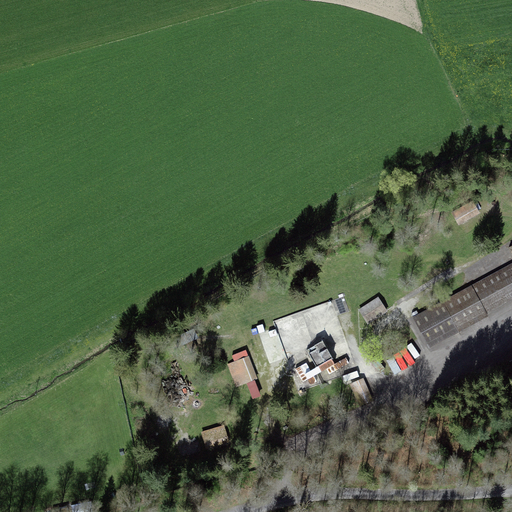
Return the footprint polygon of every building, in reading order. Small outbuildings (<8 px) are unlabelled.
[(473,202),(453,213),(458,222),(478,211),(473,202)] [(430,347),(487,316),(485,312),(511,297),(511,264),(414,318),(430,347)] [(378,298),(360,310),(368,323),(386,311),(378,298)] [(279,335),(263,341),(271,361),(286,355),(279,335)] [(193,341),(187,344),(190,350),(196,347),(193,341)] [(323,341),(307,350),(316,367),(333,358),(323,341)] [(390,346),(394,368),(420,362),(415,341),(390,346)] [(246,358),(229,364),(237,386),(254,379),(246,358)] [(361,380),(351,384),(360,405),(370,401),(361,380)] [(224,426),(202,433),(206,447),(228,440),(224,426)]
